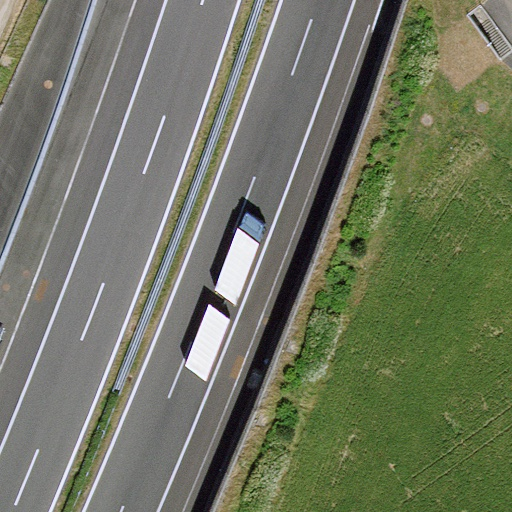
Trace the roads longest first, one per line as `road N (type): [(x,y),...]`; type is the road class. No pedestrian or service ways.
road 1 (motorway): [(121,511),(246,207),(320,0)]
road 2 (motorway): [(200,0),(89,315),(9,511)]
